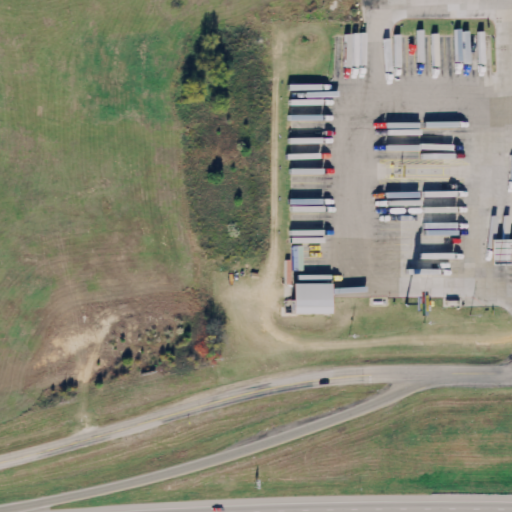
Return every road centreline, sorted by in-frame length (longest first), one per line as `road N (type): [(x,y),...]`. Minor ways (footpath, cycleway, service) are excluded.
road 1 (tertiary): [(511,372),(305,377),(0,461)]
road 2 (motorway): [(433,372),(161,477),(0,511)]
road 3 (motorway): [(511,508),(239,511)]
